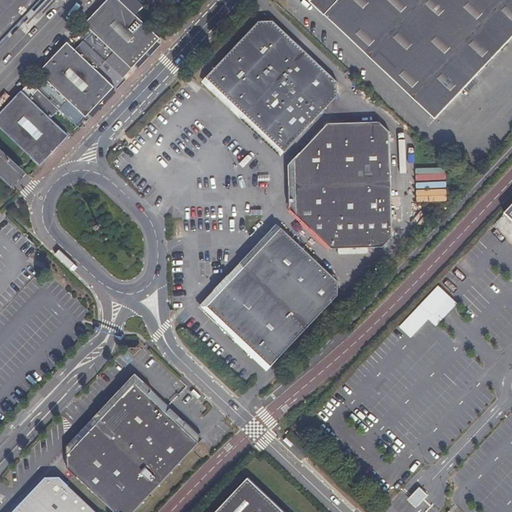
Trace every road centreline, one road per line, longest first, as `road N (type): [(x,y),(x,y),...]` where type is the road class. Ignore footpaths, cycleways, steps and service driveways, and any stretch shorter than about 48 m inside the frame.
road 1 (unclassified): [(141,289),(174,353),(340,511)]
road 2 (unclassified): [(229,0),(95,144),(91,173)]
road 3 (unclassified): [(0,467),(107,354),(126,294)]
road 4 (unclassified): [(106,289),(102,330),(0,441)]
road 5 (unknown): [(88,418),(142,374),(199,422),(214,420),(224,402)]
road 6 (unclassified): [(91,173),(61,179),(43,213),(106,289)]
road 7 (unclassified): [(141,289),(153,265),(149,229),(129,200),(91,173)]
road 8 (unknown): [(3,511),(88,418)]
